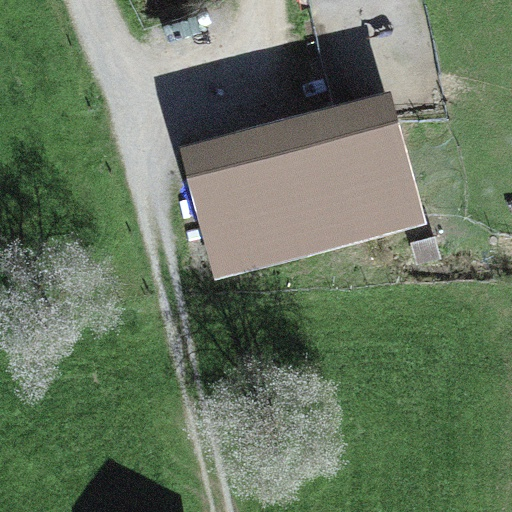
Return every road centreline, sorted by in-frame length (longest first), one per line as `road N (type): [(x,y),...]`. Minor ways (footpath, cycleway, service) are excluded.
road 1 (track): [(162,261),(96,0)]
road 2 (track): [(162,261),(212,511)]
